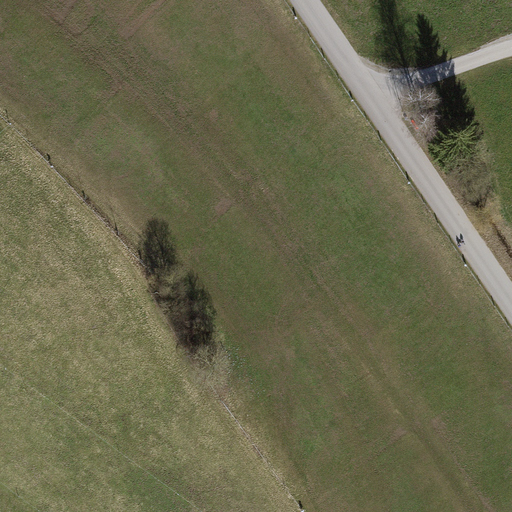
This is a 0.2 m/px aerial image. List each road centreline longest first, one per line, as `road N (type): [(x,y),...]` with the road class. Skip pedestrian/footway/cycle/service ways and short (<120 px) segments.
road 1 (track): [(475,511),(200,113),(97,4)]
road 2 (unclassified): [(303,0),(511,303)]
